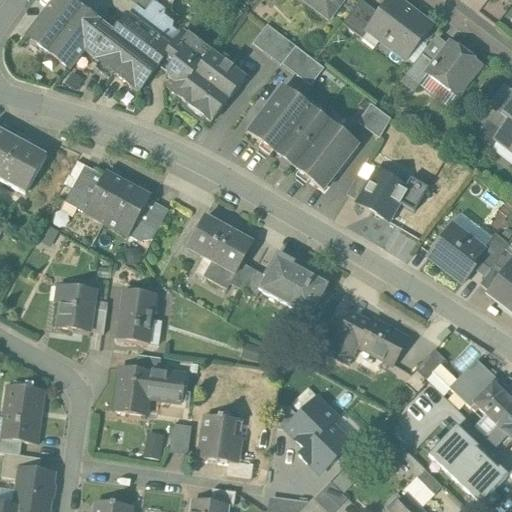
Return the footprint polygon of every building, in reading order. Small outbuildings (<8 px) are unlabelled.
[(70,71),(84,52),(138,93),(159,66),(172,49),(171,48),(128,15),(113,34),(68,0),(53,0),(25,37),(70,71)] [(127,0),(136,6),(145,13),(153,1),(151,0),(127,0)] [(343,0),(308,0),(306,3),(328,20),(343,0)] [(394,0),(391,0),(375,21),(369,28),(371,29),(368,32),(404,59),(429,26),(394,0)] [(136,6),(128,15),(171,48),(183,32),(184,31),(165,16),(166,10),(153,1),(145,13),(136,6)] [(369,28),(374,21),(375,21),(379,15),(361,1),(342,25),(362,40),(370,30),(369,28)] [(252,45),(267,56),(281,67),(295,48),(267,26),(252,45)] [(167,77),(183,89),(210,53),(183,32),(171,48),(172,49),(159,66),(164,69),(169,68),(170,72),(169,72),(167,75),(167,77)] [(426,74),(430,77),(456,97),(480,66),(450,43),(426,74)] [(324,70),(310,59),(295,48),(282,66),(310,87),(324,70)] [(245,79),(210,53),(183,89),(177,98),(210,124),(245,79)] [(426,74),(430,70),(430,69),(434,65),(422,56),(406,76),(419,85),(427,75),(426,74)] [(288,164),(322,119),(312,111),(310,110),(309,111),(282,89),(248,133),(274,154),(275,154),(288,164)] [(391,121),(375,109),(374,109),(371,106),(357,124),(379,140),(391,121)] [(496,139),(499,142),(511,152),(511,106),(503,118),(509,122),(496,139)] [(331,125),(322,119),(288,164),(296,170),(296,171),(323,192),(357,148),(330,127),(330,126),(331,125)] [(0,182),(25,196),(46,157),(0,132),(0,182)] [(85,168),(66,203),(84,213),(104,178),(85,168)] [(386,222),(394,210),(406,190),(377,172),(357,205),(386,222)] [(125,186),(105,175),(104,178),(84,213),(84,214),(104,225),(125,186)] [(358,203),(360,199),(361,199),(369,184),(357,177),(346,196),(358,203)] [(129,238),(129,237),(149,201),(150,200),(125,186),(104,225),(129,238)] [(151,240),(167,212),(149,201),(129,237),(138,242),(151,240)] [(242,265),(252,246),(204,220),(187,251),(204,260),(196,274),(227,291),(230,286),(242,265)] [(487,253),(483,251),(452,227),(427,259),(462,285),(473,271),(479,264),(487,253)] [(505,252),(509,247),(494,236),(483,251),(487,253),(479,264),(490,272),(494,266),(505,252)] [(511,262),(511,257),(505,252),(494,266),(504,273),(511,262)] [(258,292),(259,293),(309,320),(327,287),(275,259),(264,277),(263,279),(265,280),(258,292)] [(511,262),(504,273),(489,293),(486,296),(511,315),(511,262)] [(490,272),(479,264),(473,271),(484,279),(490,272)] [(242,292),(254,272),(242,265),(230,286),(242,292)] [(484,279),(479,286),(489,293),(504,273),(494,266),(490,272),(484,279)] [(259,293),(258,292),(265,280),(263,279),(264,277),(254,272),(242,292),(255,299),(259,293)] [(57,329),(89,334),(92,310),(95,293),(63,288),(57,329)] [(155,297),(150,296),(123,292),(116,342),(148,346),(149,346),(155,297)] [(106,312),(92,310),(89,334),(103,336),(106,312)] [(349,315),(347,318),(326,357),(347,368),(358,348),(393,368),(407,341),(373,322),(370,326),(349,315)] [(425,382),(443,362),(444,362),(433,352),(415,372),(425,382)] [(171,372),(172,364),(160,362),(160,360),(138,357),(136,371),(159,374),(159,371),(171,372)] [(496,381),(476,362),(450,390),(470,409),(474,405),(486,417),(497,427),(511,410),(511,404),(492,385),(496,381)] [(136,371),(121,369),(114,414),(144,418),(146,400),(180,405),(184,377),(159,374),(136,371)] [(45,393),(6,388),(0,429),(0,441),(21,444),(37,446),(45,393)] [(338,420),(317,400),(285,432),(304,451),(306,453),(332,426),(338,420)] [(511,442),(511,410),(497,427),(502,432),(501,432),(507,438),(511,442)] [(486,417),(475,429),(485,439),(497,427),(486,417)] [(218,418),(218,420),(205,418),(198,460),(228,465),(236,466),(236,464),(242,424),(222,420),(222,419),(218,418)] [(169,451),(181,453),(186,453),(186,454),(187,454),(191,429),(173,426),(169,451)] [(351,445),(332,426),(306,453),(304,451),(299,457),(308,467),(315,474),(323,473),(351,445)] [(496,449),(507,438),(501,432),(502,432),(497,427),(485,439),(496,449)] [(435,439),(422,452),(481,506),(506,479),(476,451),(478,449),(455,428),(440,444),(435,439)] [(144,459),(161,461),(164,436),(147,434),(144,459)] [(19,458),(21,444),(0,441),(0,455),(5,456),(19,458)] [(243,446),(241,463),(252,465),(254,447),(243,446)] [(38,474),(40,461),(19,458),(5,456),(1,479),(18,482),(19,471),(38,474)] [(252,467),(236,464),(236,466),(228,465),(226,478),(250,481),(252,467)] [(38,474),(19,471),(18,482),(14,508),(21,509),(20,511),(47,511),(53,476),(38,474)] [(434,497),(442,489),(425,472),(418,478),(417,479),(417,480),(434,497)] [(347,492),(353,481),(339,474),(333,485),(347,492)] [(334,511),(335,511),(347,500),(332,485),(330,483),(318,495),(313,500),(324,511),(334,511)] [(233,508),(235,494),(212,491),(210,505),(227,507),(233,508)] [(421,511),(405,496),(389,511),(421,511)] [(226,511),(227,507),(210,505),(193,503),(191,511),(226,511)]
